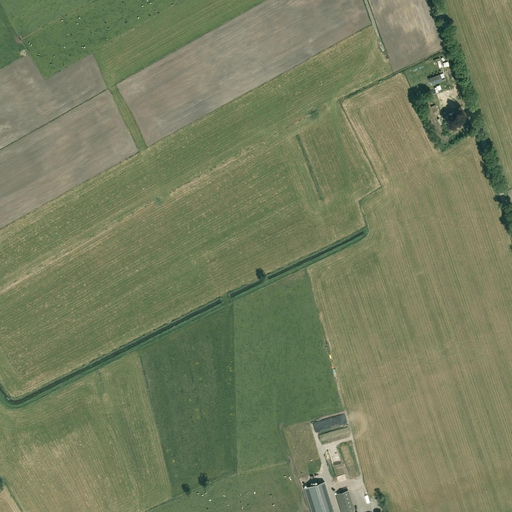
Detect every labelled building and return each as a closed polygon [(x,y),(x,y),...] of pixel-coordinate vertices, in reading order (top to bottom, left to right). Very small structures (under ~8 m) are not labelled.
[(429,78),(431,85),(445,80),(443,74),(429,78)] [(436,104),(432,106),(431,107),(426,97),(420,101),(442,144),(449,140),(434,112),(438,109),(436,104)] [(347,461),(354,459),(347,438),(340,440),(347,461)] [(334,511),(325,481),(305,487),(312,511),(334,511)] [(359,490),(363,501),(368,500),(364,488),(359,490)] [(341,511),(353,511),(353,510),(354,509),(348,490),(336,494),(341,511)]
